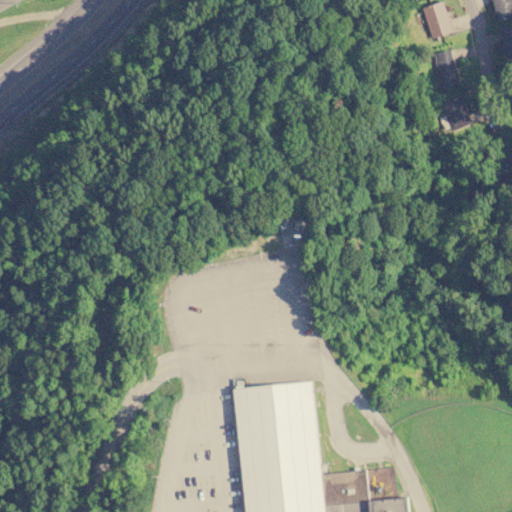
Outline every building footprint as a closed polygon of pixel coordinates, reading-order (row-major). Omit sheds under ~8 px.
[(431,38),(452,31),(442,0),(421,7),(431,38)] [(511,0),(492,0),(498,19),(511,14),(511,0)] [(508,61),(511,59),(511,24),(500,28),(508,61)] [(433,52),(439,88),(458,85),(452,49),(433,52)] [(471,122),(461,95),(440,103),(444,114),(439,117),(445,132),(471,122)] [(234,387),(246,511),(409,511),(408,495),(369,499),(366,469),(321,473),(312,380),(234,387)]
